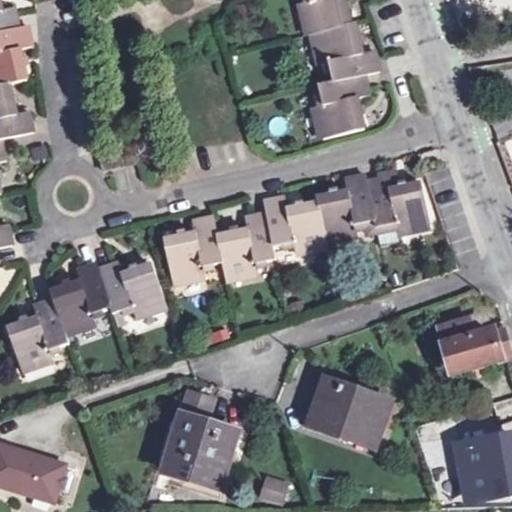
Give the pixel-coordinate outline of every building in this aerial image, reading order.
[(14,106),(12,98),(9,85),(28,81),(24,67),(23,59),(21,50),(33,48),(28,27),(19,29),(17,17),(15,9),(3,11),(0,2),(0,0),(0,249),(12,246),(9,234),(7,226),(0,227),(0,195),(1,195),(0,191),(0,162),(6,161),(4,153),(1,141),(33,133),(30,121),(28,112),(16,115),(14,106)] [(360,45),(359,38),(355,23),(351,24),(348,11),(346,4),(345,0),(310,0),(311,1),(305,3),(302,3),(310,36),(314,35),(321,65),(324,64),(330,63),(332,74),(334,82),(319,86),(321,95),(324,106),(318,107),(315,107),(323,140),(364,130),(361,116),(359,108),(357,99),(369,96),(364,76),(380,72),(375,52),(363,54),(360,45)] [(125,167),(119,147),(99,153),(104,172),(125,167)] [(348,193),(339,195),(331,196),(317,199),(318,204),(305,207),(297,208),(288,210),(285,198),(264,202),(267,214),(254,217),(246,218),(248,230),(239,232),(232,234),(219,237),(215,217),(194,221),(196,233),(187,235),(179,237),(165,240),(173,282),(206,275),(205,272),(204,267),(214,264),(223,263),(226,278),(258,272),(258,269),(257,263),(267,261),(277,259),(274,248),(283,246),(294,244),(295,249),(295,252),(328,246),(326,241),(357,234),(357,231),(356,226),(365,224),(375,222),(377,229),(396,225),(397,231),(398,234),(430,227),(422,185),(407,188),(401,190),(399,184),(397,172),(378,176),(379,181),(368,183),(366,176),(345,181),(348,193)] [(378,235),(377,229),(375,222),(365,224),(368,237),(378,235)] [(397,231),(396,225),(377,229),(378,235),(380,248),(400,244),(398,234),(397,231)] [(140,271),(132,274),(123,276),(119,265),(111,267),(100,271),(98,265),(86,269),(77,272),(81,284),(73,287),(65,289),(51,294),(54,302),(38,307),(34,308),(38,320),(30,323),(22,326),(8,330),(22,371),(53,360),(52,357),(50,352),(60,349),(70,346),(66,334),(96,324),(95,321),(93,316),(103,312),(112,309),(114,316),(123,312),(133,309),(135,314),(136,317),(167,306),(153,266),(140,271)] [(130,268),(132,274),(140,271),(138,265),(130,268)] [(63,284),(65,289),(73,287),(71,281),(63,284)] [(125,318),(135,314),(133,309),(123,312),(125,318)] [(93,316),(95,321),(105,317),(103,312),(93,316)] [(20,320),(22,326),(30,323),(28,318),(20,320)] [(511,355),(505,331),(474,340),(469,320),(441,328),(453,372),(511,355)] [(50,352),(52,357),(62,354),(60,349),(50,352)] [(326,407),(319,428),(375,447),(390,404),(326,381),(318,404),(326,407)] [(214,401),(190,393),(165,473),(188,480),(189,477),(222,487),(239,432),(207,422),(214,401)] [(326,407),(318,404),(310,425),(319,428),(326,407)] [(511,439),(486,444),(495,495),(497,508),(511,507),(511,439)] [(495,495),(486,444),(460,449),(469,500),(495,495)] [(0,486),(55,503),(58,492),(65,471),(66,466),(0,446),(0,486)] [(75,474),(65,471),(58,492),(69,495),(75,474)] [(289,487),(268,480),(262,497),(283,504),(289,487)]
